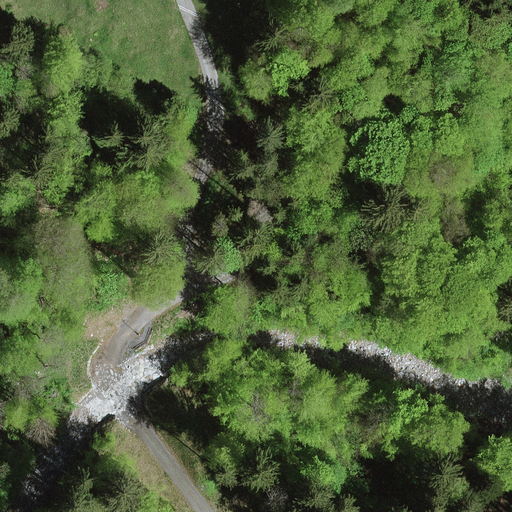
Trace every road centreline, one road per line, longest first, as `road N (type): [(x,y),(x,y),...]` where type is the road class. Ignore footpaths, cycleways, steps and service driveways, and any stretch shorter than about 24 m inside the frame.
road 1 (track): [(434,0),(301,204),(237,267),(214,277),(198,270),(188,251),(216,106),(183,0)]
road 2 (track): [(211,511),(134,418)]
